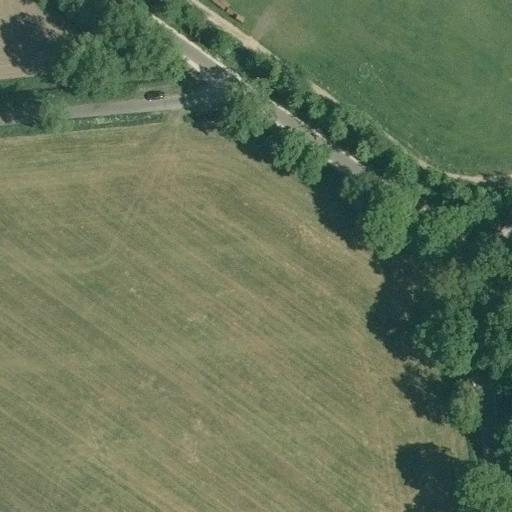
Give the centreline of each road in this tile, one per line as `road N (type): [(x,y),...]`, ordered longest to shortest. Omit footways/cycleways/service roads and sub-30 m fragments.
road 1 (tertiary): [(473,274),(434,228),(248,97)]
road 2 (unclassified): [(0,121),(248,97)]
road 3 (tertiary): [(494,511),(473,274)]
road 4 (tertiary): [(248,97),(110,0)]
